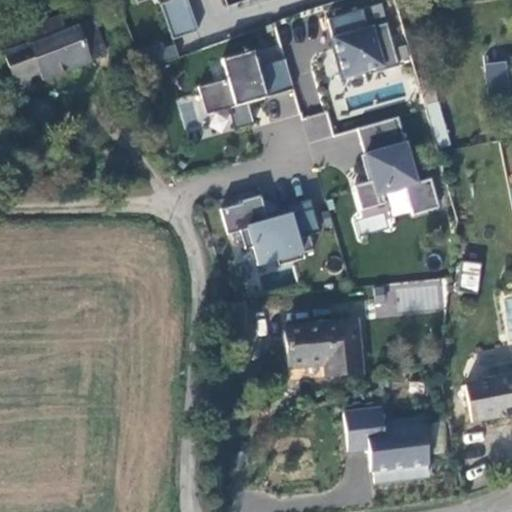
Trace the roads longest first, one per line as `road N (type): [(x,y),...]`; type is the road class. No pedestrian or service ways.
road 1 (unclassified): [(190,511),(187,409),(199,278),(175,224),(129,209)]
road 2 (residential): [(129,209),(299,157)]
road 3 (track): [(129,209),(0,208)]
